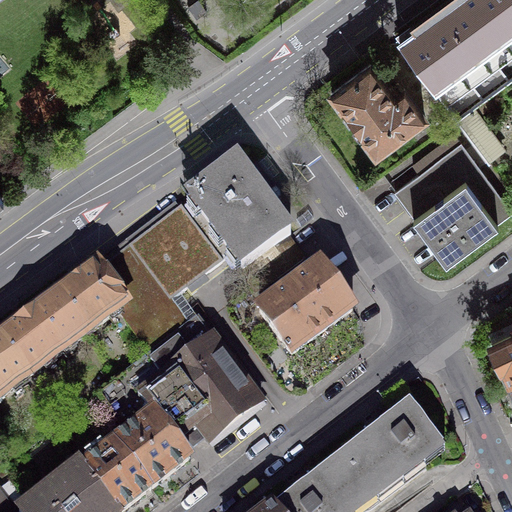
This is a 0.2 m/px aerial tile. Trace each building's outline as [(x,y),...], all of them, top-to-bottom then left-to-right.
[(511,0),(457,0),(401,42),(458,119),(473,108),(511,78),(511,0)] [(331,93),(376,153),(425,117),(404,88),(395,95),(393,91),(390,88),(389,89),(370,64),(331,93)] [(473,108),(458,119),(487,159),(495,153),(502,148),(473,108)] [(511,211),(461,142),(395,191),(408,209),(413,205),(416,210),(420,215),(415,218),(446,260),(511,211)] [(261,199),(236,166),(191,201),(191,202),(231,256),(243,271),(290,236),(289,236),(268,209),(271,207),(267,202),(264,197),(261,199)] [(119,312),(151,355),(188,326),(181,317),(182,316),(171,302),(222,264),(222,263),(231,256),(191,202),(182,209),(181,208),(172,215),(101,270),(127,306),(119,312)] [(290,237),(290,236),(243,271),(240,273),(252,289),(273,273),(277,279),(290,269),(303,260),(288,239),(290,237)] [(78,281),(58,296),(87,335),(119,312),(127,306),(101,270),(97,266),(78,281)] [(353,311),(320,267),(297,285),(296,284),(289,290),(282,295),(283,295),(259,312),(292,356),(322,334),(353,311)] [(87,335),(58,296),(29,317),(1,338),(30,378),(87,335)] [(261,405),(197,319),(188,326),(151,355),(98,396),(120,424),(125,420),(134,430),(154,415),(177,444),(185,438),(194,449),(207,439),(211,444),(236,424),(261,405)] [(511,332),(492,342),(510,382),(511,380),(511,332)] [(0,399),(30,378),(1,338),(0,338),(0,399)] [(342,457),(342,458),(375,500),(442,448),(409,405),(376,431),(342,457)] [(177,444),(154,415),(134,430),(116,444),(152,490),(171,475),(189,461),(177,444)] [(152,490),(116,444),(84,469),(117,511),(123,511),(136,502),(152,490)] [(274,508),(276,511),(360,511),(375,500),(342,458),(309,483),(275,509),(274,508)] [(117,511),(84,469),(83,467),(62,483),(59,479),(39,494),(43,499),(25,511),(117,511)] [(15,511),(0,492),(0,511),(15,511)]
